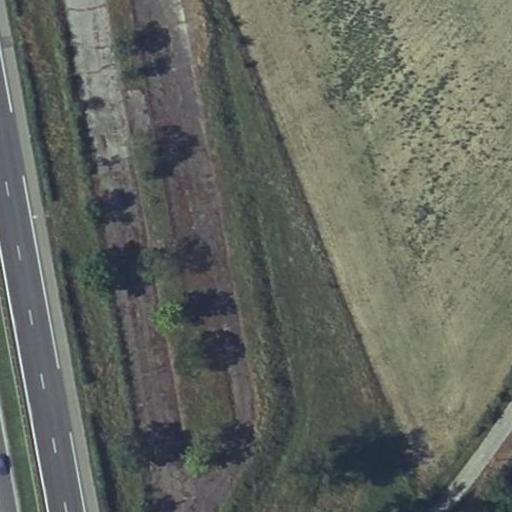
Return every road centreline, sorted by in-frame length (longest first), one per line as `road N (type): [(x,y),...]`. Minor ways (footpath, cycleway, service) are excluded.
road 1 (unknown): [(180,0),(261,381),(242,449),(187,484)]
road 2 (unknown): [(108,0),(187,484)]
road 3 (motorway): [(65,511),(0,152)]
road 4 (unclassified): [(437,511),(511,415)]
